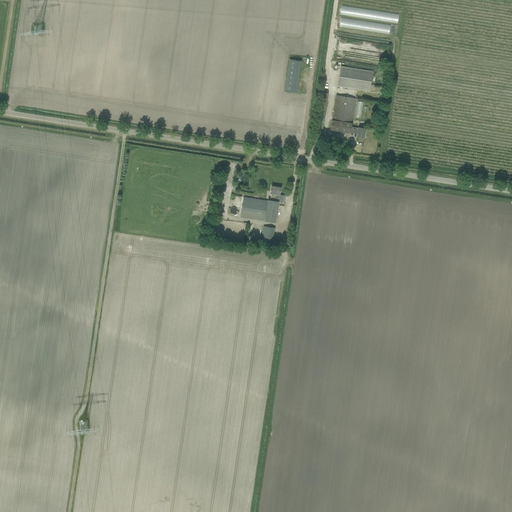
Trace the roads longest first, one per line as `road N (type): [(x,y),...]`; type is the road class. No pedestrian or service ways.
road 1 (unclassified): [(511,190),(0,110)]
road 2 (track): [(125,130),(86,403),(74,422),(69,511)]
road 3 (track): [(285,246),(247,511)]
